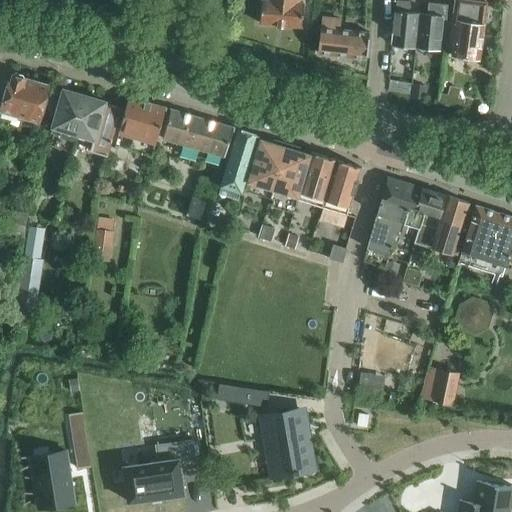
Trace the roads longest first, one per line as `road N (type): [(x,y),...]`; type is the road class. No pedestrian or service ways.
road 1 (tertiary): [(368,148),(0,37)]
road 2 (residential): [(376,118),(498,132),(511,3)]
road 3 (residential): [(316,511),(417,454),(462,442),(511,443)]
road 4 (tertiary): [(511,192),(368,148)]
